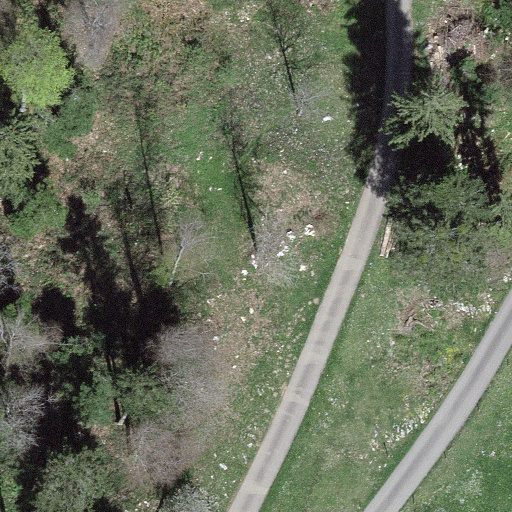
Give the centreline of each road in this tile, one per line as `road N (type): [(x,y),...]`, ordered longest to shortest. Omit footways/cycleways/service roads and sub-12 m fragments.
road 1 (track): [(399,0),(383,177),(295,407),(245,511)]
road 2 (unclassified): [(511,314),(378,511)]
